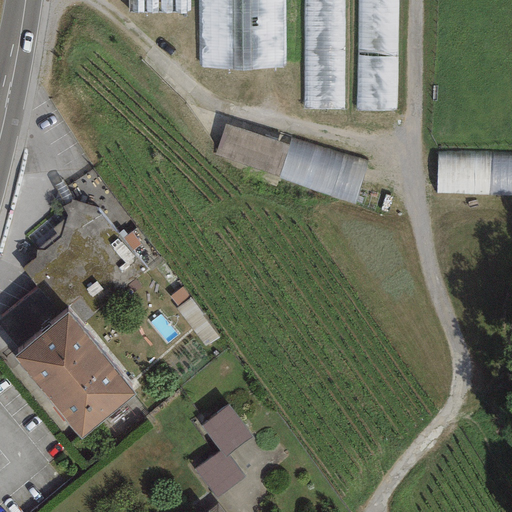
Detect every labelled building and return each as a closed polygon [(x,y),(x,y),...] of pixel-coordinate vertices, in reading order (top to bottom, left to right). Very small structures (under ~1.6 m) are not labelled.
[(185,0),(128,0),(128,16),(185,15),(185,0)] [(283,0),(199,0),(199,69),(283,69),(283,0)] [(344,0),(301,0),(300,111),(344,111),(344,0)] [(397,0),(356,0),(355,111),(396,111),(397,0)] [(291,135),(227,119),(219,150),(277,177),(291,135)] [(368,160),(291,135),(277,177),(354,202),(368,160)] [(493,155),(436,154),(435,196),(492,197),(493,155)] [(0,314),(0,318),(15,335),(68,293),(82,310),(134,270),(129,263),(140,254),(98,200),(69,192),(64,198),(61,205),(57,229),(23,257),(30,269),(38,284),(7,308),(0,314)] [(82,310),(68,293),(15,335),(83,413),(133,374),(82,310)] [(256,428),(229,393),(200,414),(222,443),(196,462),(217,489),(243,470),(227,449),(256,428)]
